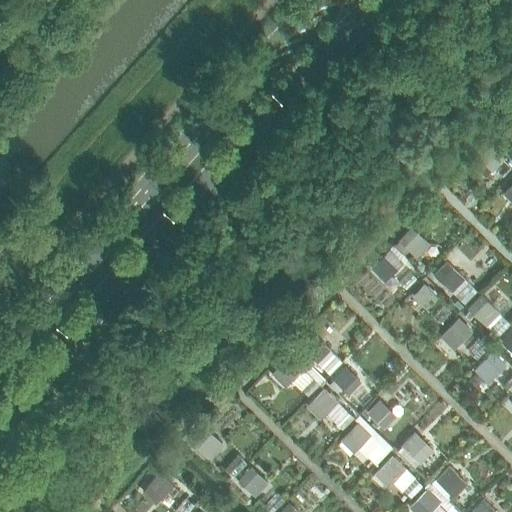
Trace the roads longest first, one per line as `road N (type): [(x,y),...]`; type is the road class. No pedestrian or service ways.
road 1 (primary): [(0,420),(390,0)]
road 2 (primary): [(322,0),(0,356)]
